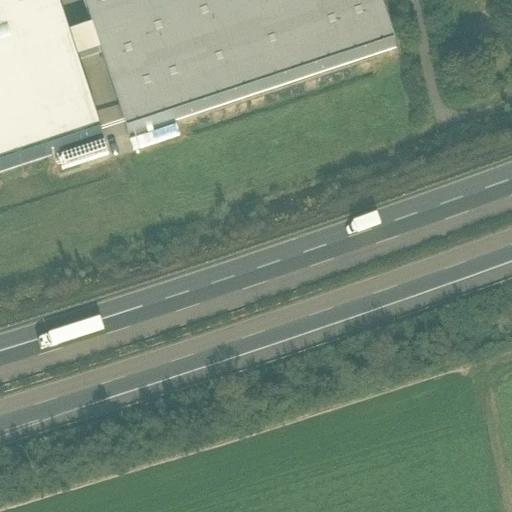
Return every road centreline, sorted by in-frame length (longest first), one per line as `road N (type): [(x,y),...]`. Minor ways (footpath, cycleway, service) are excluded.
road 1 (motorway): [(0,426),(511,258)]
road 2 (motorway): [(511,206),(148,331)]
road 3 (track): [(414,0),(433,102),(447,120),(511,102)]
road 4 (motorway): [(148,331),(0,375)]
road 5 (motorway): [(148,331),(0,357)]
road 6 (track): [(511,491),(492,379),(511,359)]
